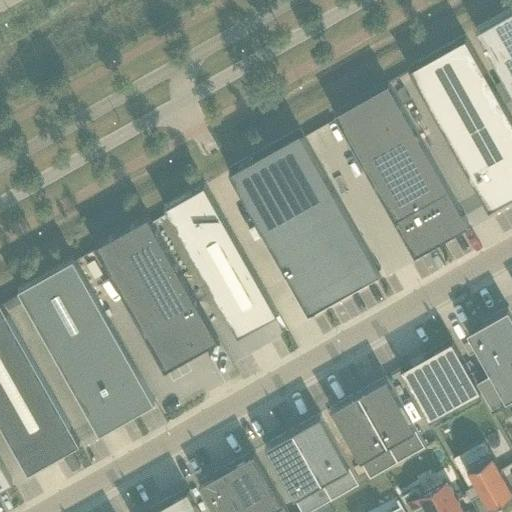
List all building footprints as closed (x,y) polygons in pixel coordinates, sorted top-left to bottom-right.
[(511,6),(475,28),(511,92),(511,6)] [(511,117),(465,34),(408,67),(410,70),(488,209),(493,206),(511,194),(511,117)] [(388,80),(333,111),(414,254),(468,223),(388,80)] [(300,128),(228,169),(308,310),(380,270),(300,128)] [(265,318),(277,311),(204,182),(164,204),(237,333),(245,329),(243,326),(263,315),(265,318)] [(164,368),(218,337),(148,213),(94,244),(164,368)] [(152,401),(154,400),(154,399),(73,255),(17,287),(98,431),(99,431),(100,430),(100,429),(115,420),(116,421),(124,417),(124,416),(152,400),(152,401)] [(0,423),(27,472),(44,462),(79,442),(0,301),(0,423)] [(469,331),(468,331),(475,342),(473,343),(489,372),(482,376),(476,380),(476,381),(481,390),(491,408),(511,395),(511,313),(508,306),(481,322),(481,323),(469,330),(469,331)] [(452,338),(400,368),(429,420),(481,390),(476,381),(476,380),(452,338)] [(386,375),(358,391),(397,461),(425,445),(386,375)] [(358,391),(330,407),(369,476),(397,461),(358,391)] [(320,413),(264,444),(302,511),(306,511),(315,507),(328,500),(359,482),(320,413)] [(288,511),(254,450),(198,481),(208,499),(215,511),(288,511)] [(475,482),(465,488),(471,498),(481,492),(488,506),(511,492),(511,490),(491,454),(467,467),(475,482)] [(0,486),(12,480),(0,459),(0,486)] [(416,486),(401,494),(411,511),(464,511),(446,479),(438,484),(421,493),(416,486)] [(142,511),(201,511),(187,487),(142,511)] [(406,511),(398,497),(396,498),(400,505),(387,511),(406,511)] [(328,500),(315,507),(318,511),(333,511),(335,511),(328,500)]
